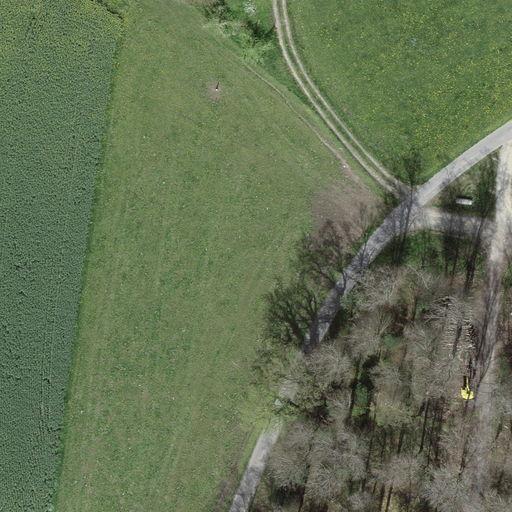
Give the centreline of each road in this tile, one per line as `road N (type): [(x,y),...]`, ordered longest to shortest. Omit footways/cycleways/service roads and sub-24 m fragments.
road 1 (unclassified): [(233,511),(299,360),(356,264),(414,202),(511,132)]
road 2 (track): [(503,233),(472,511)]
road 3 (track): [(414,202),(385,184),(321,108),(295,67),(278,0)]
